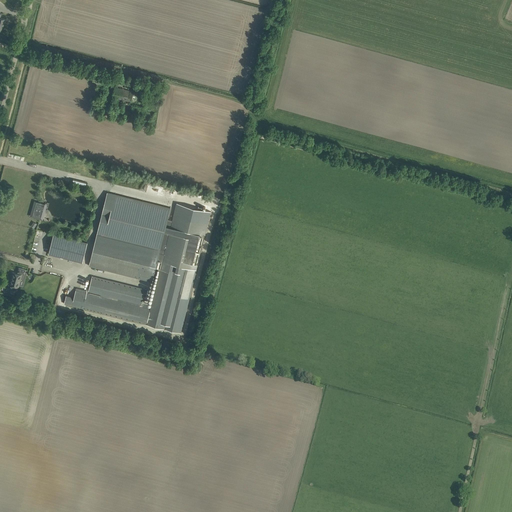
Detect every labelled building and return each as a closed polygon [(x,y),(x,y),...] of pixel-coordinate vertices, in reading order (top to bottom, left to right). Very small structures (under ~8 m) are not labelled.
[(109,96),(131,102),(133,92),(112,86),(109,96)] [(145,100),(154,103),(156,97),(147,94),(145,100)] [(130,112),(109,107),(108,111),(129,116),(130,112)] [(145,298),(147,290),(92,276),(88,291),(76,288),(74,298),(66,296),(64,304),(84,308),(181,333),(197,269),(211,212),(202,210),(203,206),(199,205),(198,209),(176,203),(172,221),(168,219),(170,208),(107,192),(89,266),(152,282),(156,268),(161,269),(153,300),(145,298)] [(37,201),(33,214),(41,216),(45,203),(37,201)] [(88,243),(53,234),(49,254),(83,262),(88,243)] [(12,272),(9,284),(11,285),(10,289),(16,291),(19,279),(22,280),(25,270),(21,268),(20,268),(19,269),(18,270),(17,273),(12,272)]
